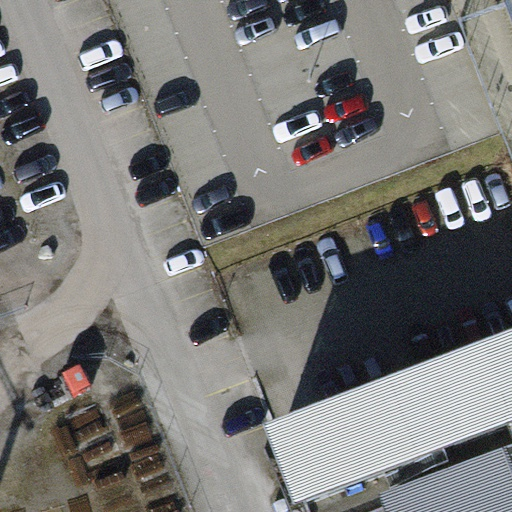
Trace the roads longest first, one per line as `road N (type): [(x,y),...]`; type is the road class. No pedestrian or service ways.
road 1 (unknown): [(38,0),(151,265)]
road 2 (unknown): [(151,265),(255,511)]
road 3 (unknown): [(151,265),(0,305)]
